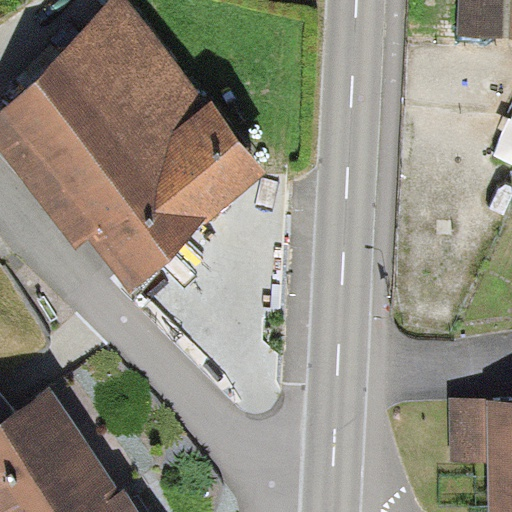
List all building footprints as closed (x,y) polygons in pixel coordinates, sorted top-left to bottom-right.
[(141,0),(95,0),(37,48),(0,95),(0,131),(76,233),(93,221),(100,231),(123,262),(269,138),(214,71),(206,78),(141,0)] [(503,0),(462,0),(462,26),(503,27),(503,0)] [(119,467),(51,366),(0,400),(0,511),(157,511),(125,463),(119,467)] [(511,388),(490,389),(490,452),(490,501),(511,501),(511,388)] [(456,453),(490,452),(490,389),(456,389),(456,453)]
